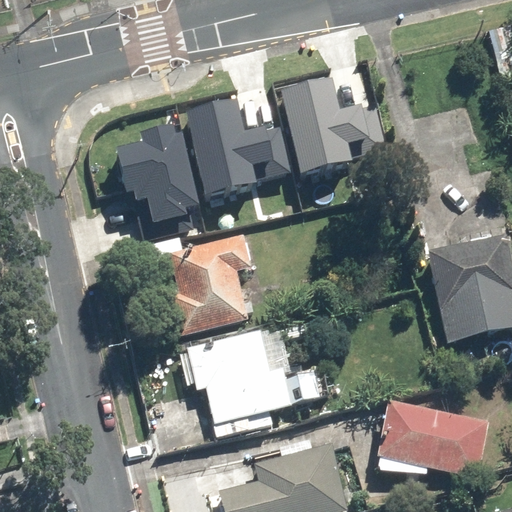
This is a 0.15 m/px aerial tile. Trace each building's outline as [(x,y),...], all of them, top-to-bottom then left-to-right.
[(329,92),(280,104),(299,188),(349,177),(345,161),(378,153),(368,109),(335,117),(329,92)] [(240,111),(191,122),(210,207),(260,196),(256,179),(289,172),(279,128),(246,136),(240,111)] [(134,208),(141,240),(197,229),(180,143),(171,145),(169,134),(138,140),(139,148),(113,153),(124,210),(134,208)] [(245,244),(171,259),(178,294),(172,296),(181,340),(248,327),(238,275),(251,272),(245,244)] [(511,253),(511,246),(429,261),(444,348),(511,336),(511,253)] [(197,397),(206,396),(215,443),(273,432),(270,418),(325,407),(318,375),(291,380),(282,332),(188,350),(197,397)] [(387,409),(379,465),(478,479),(486,424),(387,409)] [(218,496),(222,511),(343,511),(329,453),(257,471),(260,486),(218,496)]
